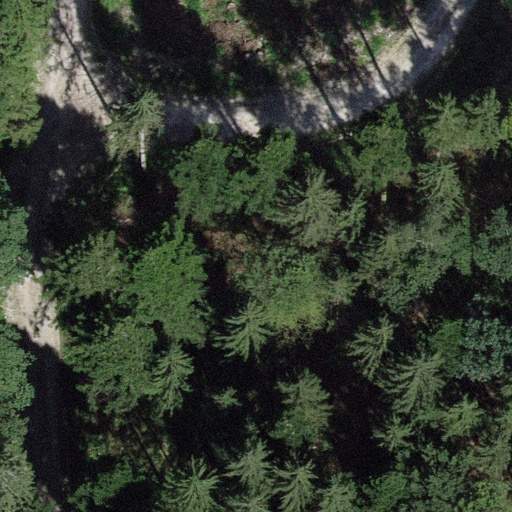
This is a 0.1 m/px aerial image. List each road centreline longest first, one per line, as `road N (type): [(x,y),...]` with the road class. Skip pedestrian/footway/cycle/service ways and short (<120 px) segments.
road 1 (track): [(34,511),(79,0)]
road 2 (track): [(459,0),(360,109),(271,134),(191,144),(112,96),(73,55)]
